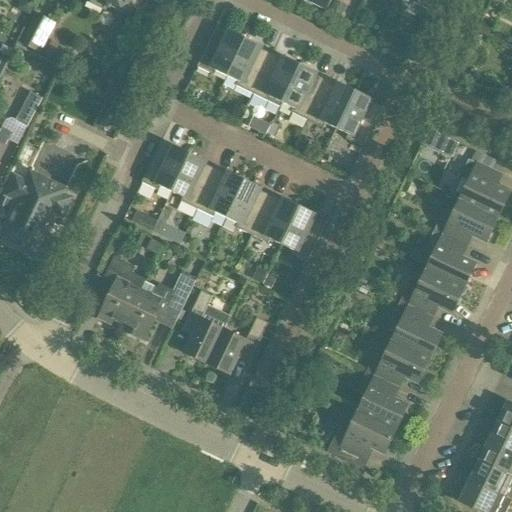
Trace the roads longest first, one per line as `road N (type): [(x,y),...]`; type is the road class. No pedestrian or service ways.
road 1 (residential): [(41,350),(158,101)]
road 2 (residential): [(511,263),(398,511)]
road 3 (tertiary): [(257,467),(41,350)]
road 4 (residential): [(354,198),(158,101)]
road 5 (residential): [(411,79),(244,0)]
